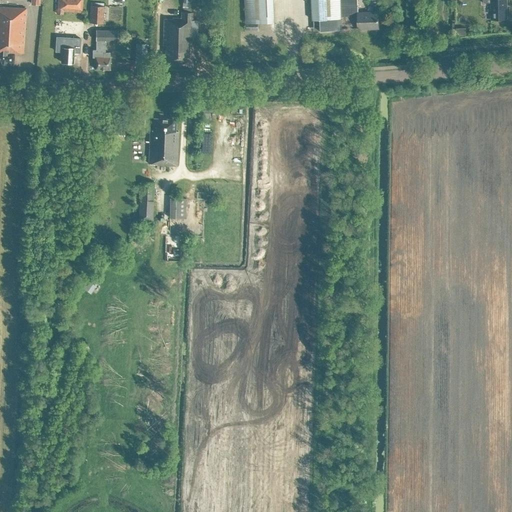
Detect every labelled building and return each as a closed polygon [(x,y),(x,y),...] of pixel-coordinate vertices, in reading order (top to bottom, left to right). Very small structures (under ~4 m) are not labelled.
[(81,12),(81,0),(57,0),(56,13),(62,14),(62,11),(81,12)] [(243,0),(245,23),(273,21),(272,0),(243,0)] [(378,12),(358,12),(357,0),(311,0),(313,20),(320,19),(320,25),(320,30),(341,29),(341,19),(341,16),(358,15),(358,28),(379,28),(378,12)] [(482,0),(483,3),(492,2),(492,18),(506,18),(505,0),(482,0)] [(102,23),(103,5),(90,5),(89,22),(102,23)] [(25,8),(0,6),(0,62),(13,63),(14,52),(23,53),(25,8)] [(188,63),(189,46),(191,46),(191,36),(196,36),(197,18),(192,18),(192,12),(181,12),(181,18),(172,18),(172,19),(164,18),(163,47),(165,47),(164,62),(188,63)] [(117,39),(117,30),(96,30),(96,50),(92,50),(92,57),(95,57),(95,69),(109,69),(109,52),(103,52),(103,50),(105,50),(105,39),(117,39)] [(79,42),(80,36),(71,35),(71,36),(63,36),(62,47),(61,47),(61,62),(73,62),(73,48),(70,48),(71,42),(79,42)] [(146,63),(146,43),(136,42),(135,62),(146,63)] [(202,109),(202,120),(211,120),(211,110),(202,109)] [(178,131),(175,131),(175,119),(153,117),(152,130),(149,129),(148,163),(156,163),(156,164),(177,165),(178,131)] [(151,222),(153,182),(141,182),(139,221),(151,222)] [(186,218),(186,198),(169,197),(169,217),(186,218)] [(108,216),(107,216),(106,216),(105,216),(105,217),(104,217),(104,218),(103,218),(103,219),(103,220),(103,221),(104,222),(105,223),(106,224),(107,224),(108,224),(109,224),(109,223),(110,223),(110,222),(111,222),(111,221),(111,220),(111,219),(111,218),(110,217),(109,216),(108,216)] [(92,274),(83,287),(91,292),(100,280),(92,274)]
